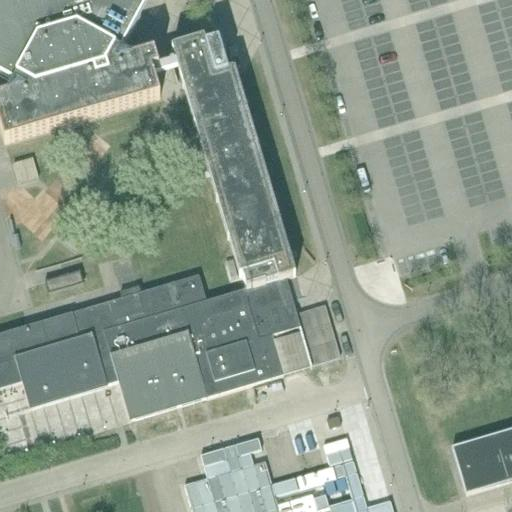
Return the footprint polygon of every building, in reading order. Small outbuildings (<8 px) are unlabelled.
[(66,0),(16,15),(0,43),(0,80),(13,88),(7,100),(0,101),(0,130),(5,147),(160,101),(152,74),(159,72),(154,56),(132,63),(131,62),(130,61),(130,60),(130,59),(130,58),(129,57),(128,56),(127,56),(126,56),(125,56),(124,57),(123,58),(121,57),(116,54),(132,25),(86,0),(66,0)] [(66,0),(86,0),(132,25),(127,0),(0,0),(0,88),(10,94),(13,88),(0,80),(0,43),(16,15),(66,0)] [(312,371),(312,369),(296,317),(295,312),(293,306),(288,307),(281,284),(286,283),(293,280),(295,279),(291,263),(289,264),(278,227),(280,227),(280,226),(278,226),(267,189),(269,189),(268,188),(267,188),(256,151),(257,151),(257,150),(255,150),(244,114),(246,113),(246,112),(244,112),(233,76),(235,75),(235,74),(234,74),(233,73),(230,74),(229,72),(234,71),(239,69),(239,60),(234,61),(230,63),(226,64),(226,62),(223,52),(220,42),(218,43),(218,44),(206,47),(204,42),(168,52),(177,84),(179,90),(182,89),(183,89),(183,90),(185,90),(196,127),(194,127),(194,128),(196,128),(207,165),(205,165),(206,166),(207,166),(218,202),(216,203),(217,204),(219,204),(229,240),(228,241),(228,242),(230,242),(241,278),(239,279),(239,280),(242,279),(246,292),(243,293),(206,304),(199,279),(140,296),(139,290),(120,295),(122,301),(37,326),(27,329),(0,337),(0,367),(15,363),(22,386),(30,413),(107,390),(107,388),(118,385),(130,425),(131,424),(131,423),(133,423),(135,422),(177,410),(179,410),(181,409),(200,404),(203,403),(206,402),(280,380),(283,379),(283,378),(270,381),(259,343),(278,338),(298,332),(304,352),(299,353),(300,354),(305,352),(310,370),(305,372),(305,373),(312,371)] [(152,129),(156,133),(166,121),(162,117),(152,129)] [(152,132),(138,148),(154,161),(167,145),(152,132)] [(32,161),(13,167),(19,187),(38,181),(32,161)] [(73,227),(59,243),(75,256),(88,240),(73,227)] [(64,264),(80,274),(85,272),(83,266),(81,259),(64,264)] [(80,274),(44,284),(48,297),(83,286),(80,274)] [(281,284),(288,307),(293,306),(286,283),(281,284)] [(325,309),(296,317),(312,369),(340,361),(337,351),(331,331),(325,309)] [(283,378),(283,379),(289,378),(305,373),(305,372),(310,370),(305,352),(300,354),(299,353),(304,352),(298,332),(278,338),(259,343),(270,381),(283,378)] [(0,392),(22,386),(15,363),(0,367),(0,392)] [(511,433),(500,437),(452,451),(466,498),(511,484),(511,433)] [(206,483),(185,490),(191,511),(393,511),(391,504),(382,508),(375,480),(360,484),(348,443),(323,450),(330,472),(272,489),(265,465),(254,469),(251,457),(239,460),(236,449),(200,460),(206,483)]
